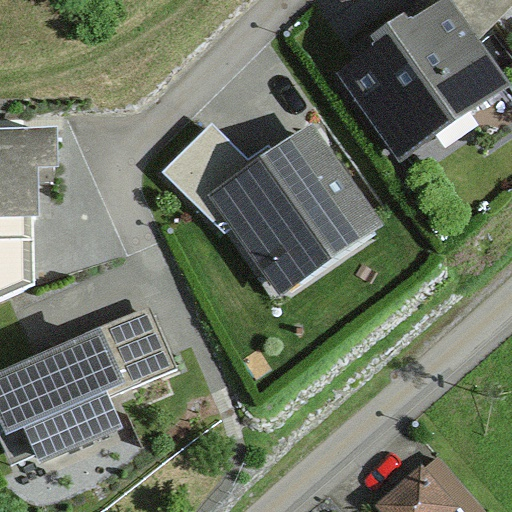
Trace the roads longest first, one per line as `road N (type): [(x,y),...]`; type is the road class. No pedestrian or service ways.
road 1 (residential): [(286,0),(132,145),(125,183),(150,244)]
road 2 (residential): [(288,511),(511,311)]
